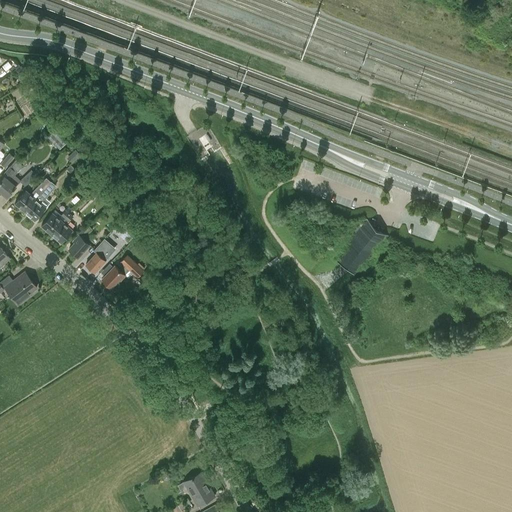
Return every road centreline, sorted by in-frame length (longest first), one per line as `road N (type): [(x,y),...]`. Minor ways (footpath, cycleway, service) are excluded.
road 1 (tertiary): [(0,33),(71,47),(511,225)]
road 2 (residential): [(247,511),(159,371),(0,219)]
